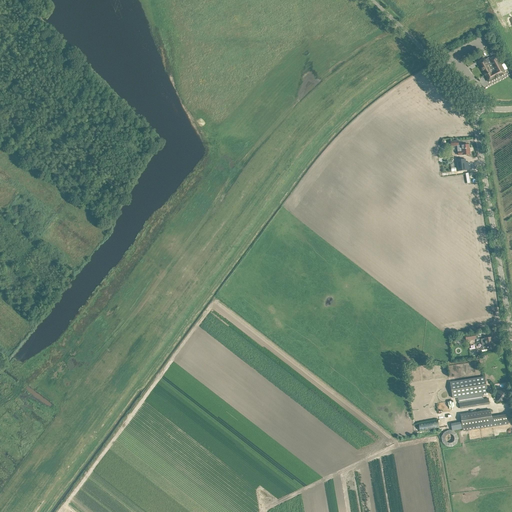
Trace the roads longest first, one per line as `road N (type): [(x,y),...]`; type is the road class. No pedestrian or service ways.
road 1 (unclassified): [(511,336),(472,104)]
road 2 (unclassified): [(472,104),(371,0)]
